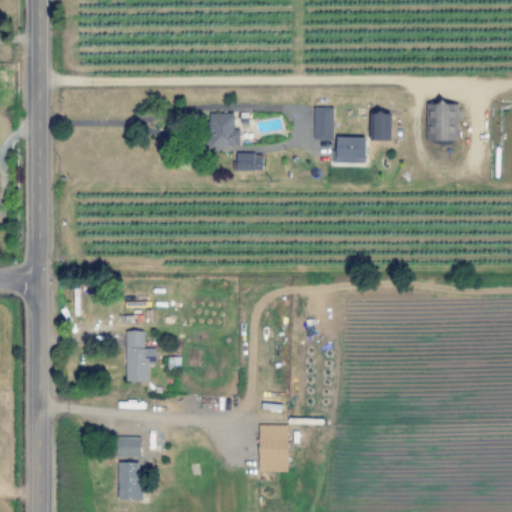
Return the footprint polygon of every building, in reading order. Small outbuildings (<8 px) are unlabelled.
[(458,104),(428,104),(428,133),(435,133),(435,141),(457,141),(458,104)] [(332,140),(333,108),(313,108),(313,139),(332,140)] [(233,130),(233,113),(206,114),(207,146),(238,145),(238,130),(233,130)] [(390,141),(391,114),(374,114),(374,141),(390,141)] [(336,163),(365,163),(365,138),(336,137),(336,163)] [(235,170),(261,171),(262,154),(235,154),(235,170)] [(124,331),(125,382),(148,381),(147,363),(155,363),(155,348),(143,348),(143,331),(124,331)] [(257,472),(286,472),(287,425),(258,425),(257,472)] [(139,437),(114,438),(115,457),(139,456),(139,437)] [(140,462),(118,462),(117,500),(140,500),(140,462)]
